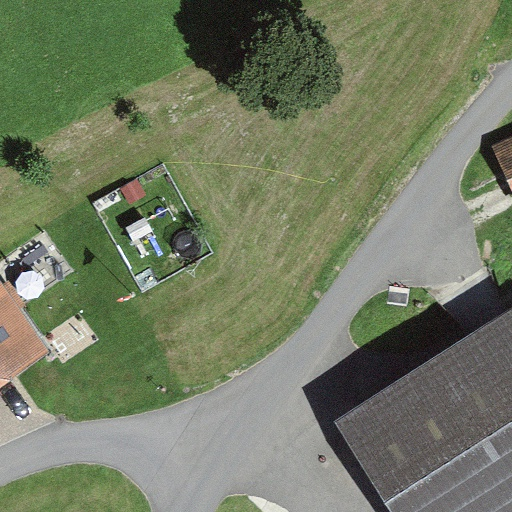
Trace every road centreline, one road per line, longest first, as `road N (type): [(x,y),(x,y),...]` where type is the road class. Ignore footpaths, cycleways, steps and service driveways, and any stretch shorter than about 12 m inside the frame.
road 1 (track): [(182,511),(194,457),(329,324),(469,137),(511,97)]
road 2 (track): [(0,468),(76,444),(194,457)]
